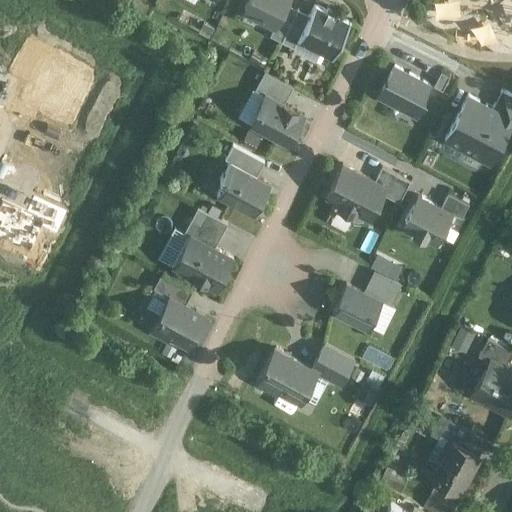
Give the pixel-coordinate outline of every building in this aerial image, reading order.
[(249,0),(245,9),(275,24),(287,0),(249,0)] [(351,20),(315,3),(309,13),(297,39),(298,39),(333,56),(351,20)] [(297,39),(309,13),(298,7),(282,40),(294,46),(298,39),(297,39)] [(377,93),(417,114),(425,97),(423,96),(430,82),(394,64),(387,77),(385,77),(377,93)] [(265,92),(284,102),(293,84),(265,69),(255,88),(264,93),(265,92)] [(441,70),(433,84),(442,89),(450,75),(441,70)] [(468,92),(445,138),(492,162),(511,122),(511,94),(502,90),(494,105),(468,92)] [(288,143),(304,113),(298,110),(298,109),(284,102),(265,92),(264,93),(256,107),(259,109),(251,123),(288,143)] [(229,159),(257,174),(264,159),(233,142),(225,157),(229,159)] [(375,180),(381,166),(349,150),(325,197),(335,202),(333,207),(357,219),(360,213),(373,219),(385,196),(389,187),(375,180)] [(216,193),(253,213),(271,181),(257,174),(229,159),(219,177),(224,179),(216,193)] [(414,181),(381,166),(375,180),(389,187),(385,196),(403,204),(414,181)] [(399,225),(437,245),(456,207),(418,188),(399,225)] [(190,232),(214,246),(228,221),(198,205),(184,231),(189,233),(190,232)] [(173,264),(216,288),(233,256),(214,246),(190,232),(189,233),(173,264)] [(370,263),(390,273),(396,260),(377,251),(370,263)] [(153,286),(169,295),(170,294),(185,303),(193,289),(161,272),(153,286)] [(383,301),(346,283),(332,313),(369,331),(383,301)] [(170,294),(169,295),(152,326),(153,326),(151,329),(168,338),(170,335),(188,345),(205,313),(185,303),(170,294)] [(462,325),(454,341),(467,347),(475,330),(462,325)] [(511,349),(487,336),(477,354),(487,360),(488,359),(501,367),(511,349)] [(354,358),(322,343),(310,368),(318,372),(342,383),(354,358)] [(310,368),(273,350),(257,384),(301,405),(318,372),(310,368)] [(501,367),(488,359),(487,360),(472,388),(486,396),(485,398),(506,410),(511,399),(511,374),(510,373),(508,370),(501,367)] [(483,436),(460,424),(452,439),(475,452),(483,436)] [(449,438),(428,476),(457,492),(478,454),(475,452),(452,439),(449,438)] [(385,466),(377,481),(399,493),(407,478),(385,466)] [(420,484),(411,499),(433,511),(441,496),(420,484)]
